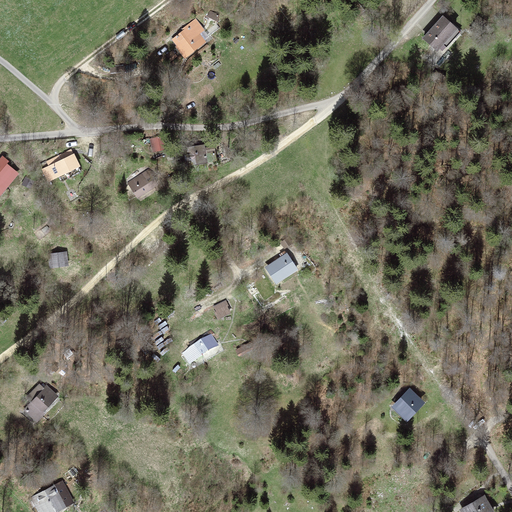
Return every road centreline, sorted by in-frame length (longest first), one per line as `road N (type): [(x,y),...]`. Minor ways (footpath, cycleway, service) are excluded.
road 1 (residential): [(432,0),(333,100),(256,118),(0,137)]
road 2 (track): [(0,360),(64,315),(151,226),(265,160),(333,100)]
road 3 (track): [(56,107),(63,79),(166,0)]
